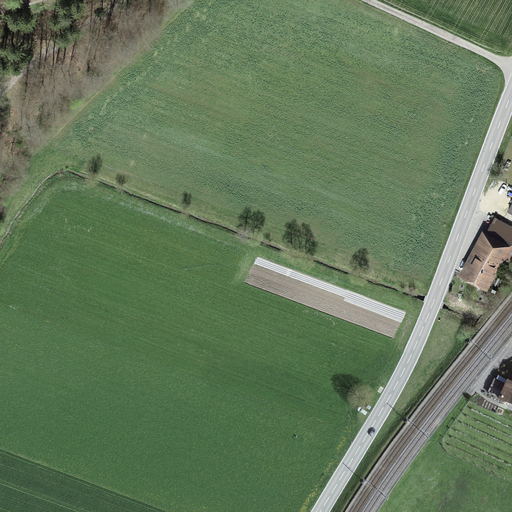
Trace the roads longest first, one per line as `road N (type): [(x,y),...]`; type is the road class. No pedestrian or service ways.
road 1 (secondary): [(321,511),(423,327),(511,94)]
road 2 (track): [(511,66),(370,0)]
